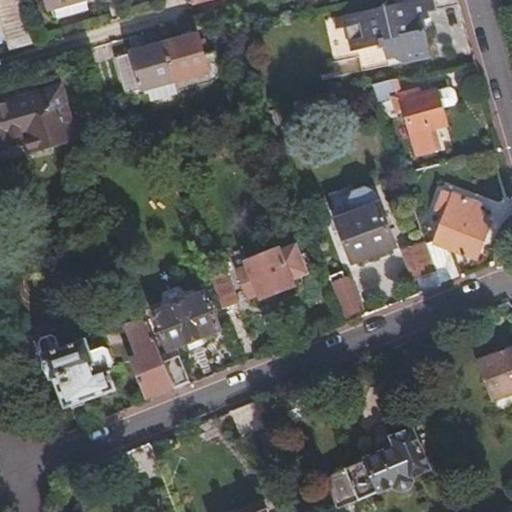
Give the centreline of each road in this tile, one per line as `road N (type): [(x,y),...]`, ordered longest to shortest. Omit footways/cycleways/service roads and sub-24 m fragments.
road 1 (unclassified): [(17,475),(511,280)]
road 2 (unclassified): [(0,64),(181,9),(178,0)]
